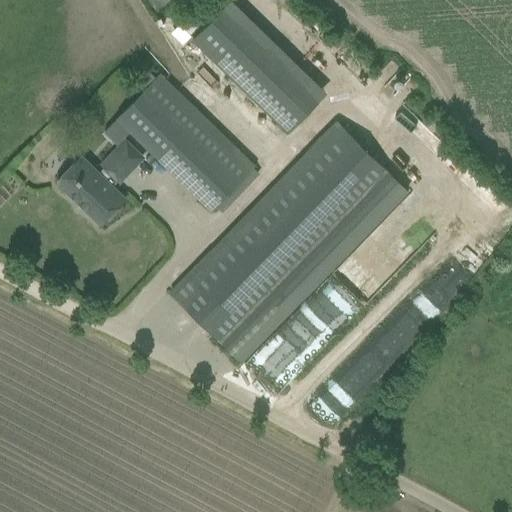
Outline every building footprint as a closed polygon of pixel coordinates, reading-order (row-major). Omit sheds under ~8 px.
[(206,0),(182,25),(190,33),(216,8),(207,0),(206,0)] [(223,6),(191,39),(287,133),(319,100),(223,6)] [(211,210),(256,165),(161,72),(104,131),(117,145),(125,137),(125,138),(131,132),(211,210)] [(171,292),(200,320),(228,347),(242,362),(409,191),(399,182),(385,167),(338,121),(171,292)] [(113,186),(116,182),(102,168),(99,172),(81,156),(57,181),(101,223),(125,198),(113,186)] [(386,271),(420,228),(396,209),(377,234),(381,237),(369,252),(375,257),(372,260),(386,271)] [(262,354),(281,369),(297,349),(279,334),(262,354)]
